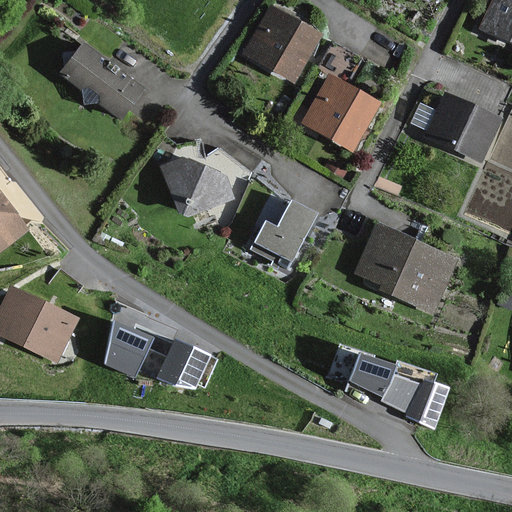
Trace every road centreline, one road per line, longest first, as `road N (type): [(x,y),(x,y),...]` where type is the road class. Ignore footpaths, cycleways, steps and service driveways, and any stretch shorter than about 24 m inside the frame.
road 1 (residential): [(414,469),(405,445),(130,285),(65,227),(0,148)]
road 2 (tertiary): [(414,469),(223,435),(0,415)]
road 3 (residential): [(251,0),(183,100),(285,174)]
road 4 (residential): [(455,0),(357,211)]
